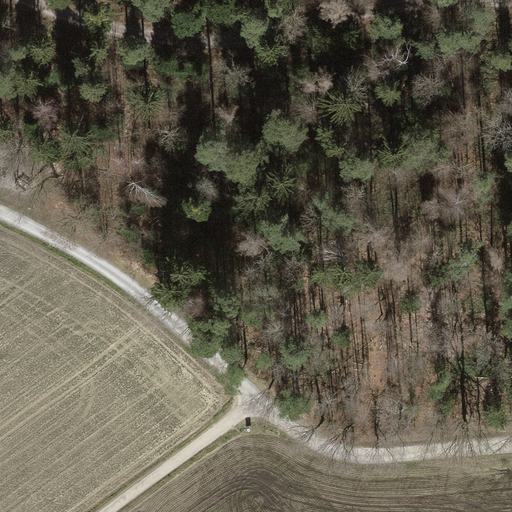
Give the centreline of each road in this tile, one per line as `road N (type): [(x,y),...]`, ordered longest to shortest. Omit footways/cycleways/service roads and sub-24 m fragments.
road 1 (track): [(511,443),(330,450),(295,432),(131,286),(0,211)]
road 2 (track): [(29,0),(169,40),(264,37),(425,0)]
road 3 (track): [(108,511),(257,400)]
